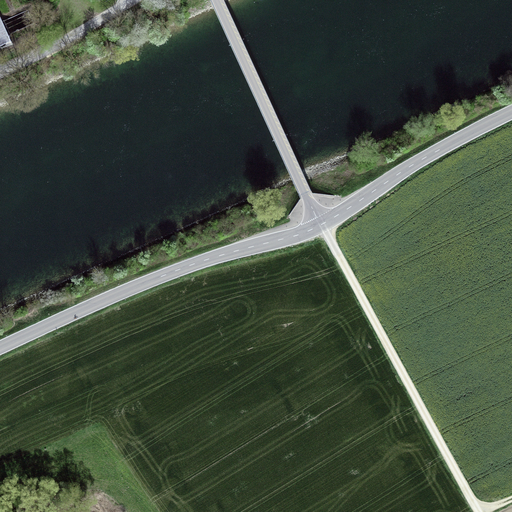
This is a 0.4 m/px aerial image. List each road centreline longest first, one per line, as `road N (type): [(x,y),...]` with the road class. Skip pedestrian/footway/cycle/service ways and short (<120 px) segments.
road 1 (tertiary): [(0,347),(192,264),(321,224)]
road 2 (track): [(321,224),(479,511)]
road 3 (unclassified): [(321,224),(215,0)]
road 4 (tertiary): [(321,224),(511,111)]
road 5 (track): [(134,0),(0,69)]
